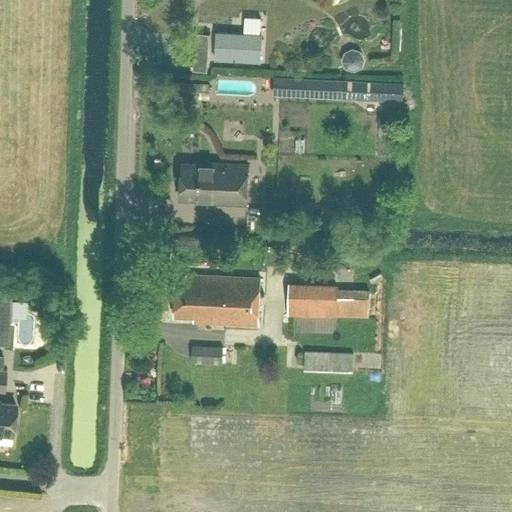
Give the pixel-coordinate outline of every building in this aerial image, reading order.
[(195,32),(192,70),(207,71),(210,33),(195,32)] [(273,95),(343,98),(344,80),(274,77),(273,95)] [(174,81),(173,100),(197,102),(198,83),(174,81)] [(197,201),(246,203),(248,163),(199,161),(199,163),(182,162),(180,198),(197,199),(197,201)] [(258,325),(260,277),(186,273),(185,277),(176,277),(174,316),(193,317),(192,321),(258,325)] [(288,314),(337,316),(367,317),(368,289),(338,288),(338,286),(289,284),(288,314)] [(222,346),(191,344),(191,362),(221,364),(222,346)] [(353,352),(304,350),(304,369),(353,371),(353,352)] [(0,434),(11,436),(14,404),(0,402),(0,390),(3,391),(5,370),(0,370),(0,434)] [(200,390),(201,400),(221,398),(221,389),(200,390)]
